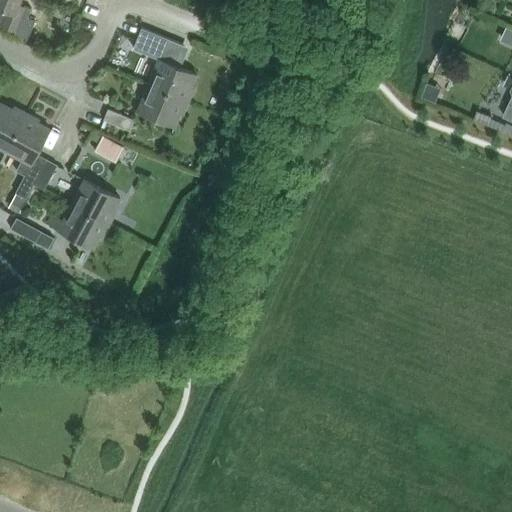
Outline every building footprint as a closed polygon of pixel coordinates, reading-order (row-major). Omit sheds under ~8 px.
[(19,2),(19,0),(0,0),(0,5),(5,8),(0,19),(0,24),(14,30),(14,32),(27,38),(34,19),(27,16),(31,7),(19,2)] [(196,72),(173,63),(181,43),(141,26),(132,47),(158,57),(148,83),(188,100),(193,86),(191,85),(196,72)] [(511,81),(508,90),(511,98),(503,116),(511,120),(511,81)] [(182,112),(188,100),(148,83),(137,109),(174,124),(180,111),(182,112)] [(0,146),(6,150),(26,112),(14,105),(13,108),(0,101),(0,146)] [(129,129),(134,118),(108,107),(103,118),(129,129)] [(491,116),(475,110),(471,120),(502,132),(505,124),(490,118),(491,116)] [(26,112),(6,150),(22,158),(16,170),(25,174),(16,191),(26,197),(34,183),(47,158),(36,152),(50,128),(37,121),(39,119),(26,112)] [(95,151),(116,162),(124,147),(103,136),(95,151)] [(47,158),(34,183),(44,188),(57,163),(47,158)] [(113,209),(119,197),(84,178),(71,203),(109,223),(115,210),(113,209)] [(24,198),(14,193),(6,208),(16,213),(24,198)] [(102,235),(109,223),(71,203),(62,219),(52,213),(47,222),(93,246),(100,234),(102,235)] [(53,238),(15,218),(9,229),(47,249),(53,238)]
